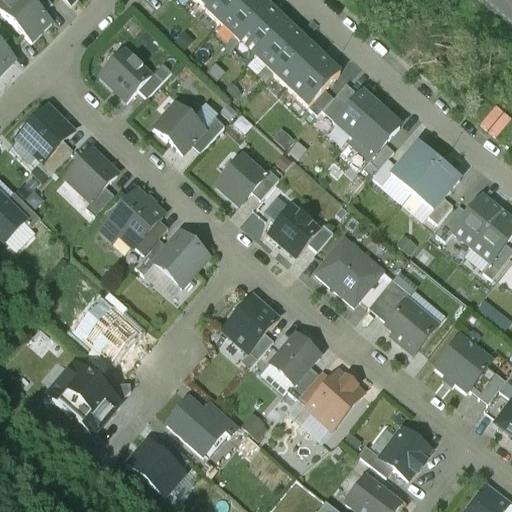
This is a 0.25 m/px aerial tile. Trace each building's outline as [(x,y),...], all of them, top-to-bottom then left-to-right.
[(28,0),(4,0),(0,4),(0,14),(31,45),(52,24),(43,15),(28,0)] [(52,7),(44,0),(28,0),(43,15),(52,7)] [(214,0),(191,0),(204,12),(214,0)] [(214,0),(204,12),(219,25),(242,0),(214,0)] [(254,0),(242,0),(219,25),(238,42),(240,40),(266,12),(267,11),(254,0)] [(266,12),(240,40),(258,56),(283,28),(266,12)] [(283,28),(258,56),(255,58),(273,76),(302,45),(284,28),(283,28)] [(0,47),(8,39),(0,31),(0,47)] [(192,43),(183,35),(174,44),(183,53),(192,43)] [(302,45),(273,76),(288,90),(319,57),(319,56),(317,58),(303,44),(302,45)] [(0,75),(14,62),(0,47),(0,75)] [(123,53),(99,78),(127,105),(138,94),(151,80),(123,53)] [(319,57),(288,90),(308,109),(324,92),(340,76),(319,57)] [(224,74),(215,66),(207,76),(215,84),(224,74)] [(162,68),(151,80),(138,94),(146,102),(171,76),(162,68)] [(231,85),(225,91),(237,102),(243,96),(231,85)] [(333,100),(324,92),(308,109),(317,118),(333,100)] [(379,110),(360,93),(334,124),(352,140),(379,110)] [(174,105),(152,130),(182,158),(190,149),(203,135),(214,122),(217,119),(204,107),(192,121),(174,105)] [(48,110),(30,127),(24,125),(18,132),(19,138),(18,139),(41,163),(42,163),(62,144),(72,134),(48,110)] [(399,128),(379,110),(352,140),(349,142),(370,161),(399,128)] [(233,126),(245,137),(253,128),(241,117),(233,126)] [(203,135),(190,149),(199,157),(223,130),(214,122),(203,135)] [(280,130),(272,139),(284,150),(292,141),(280,130)] [(306,151),(297,143),(288,153),(298,161),(306,151)] [(62,144),(42,163),(41,163),(37,167),(48,177),(72,153),(62,144)] [(418,144),(390,177),(411,195),(439,162),(418,144)] [(91,152),(65,180),(90,204),(91,204),(105,190),(117,177),(91,152)] [(292,164),(282,156),(275,165),(284,173),(292,164)] [(241,159),(215,189),(239,209),(251,196),(265,180),(264,180),(241,159)] [(439,162),(411,195),(432,212),(443,199),(460,180),(439,162)] [(265,180),(251,196),(259,204),(278,183),(269,175),(264,180),(265,180)] [(105,190),(91,204),(90,204),(85,209),(94,218),(113,198),(105,190)] [(135,193),(106,224),(107,224),(101,232),(113,243),(120,236),(134,250),(135,249),(141,242),(158,224),(163,219),(135,193)] [(40,220),(14,194),(5,202),(25,222),(23,223),(30,230),(40,220)] [(5,202),(0,197),(0,238),(4,242),(23,223),(25,222),(5,202)] [(500,213),(482,198),(453,234),(471,249),(500,213)] [(432,212),(427,218),(437,226),(452,207),(443,199),(432,212)] [(275,226),(267,235),(296,260),(307,247),(319,233),(290,209),(289,210),(276,200),(263,216),(275,226)] [(511,236),(511,222),(500,213),(471,249),(490,264),(511,236)] [(158,224),(141,242),(150,251),(158,242),(167,232),(158,224)] [(319,233),(307,247),(316,254),(332,236),(323,228),(319,233)] [(167,250),(154,266),(180,289),(207,259),(180,236),(167,250)] [(383,274),(343,241),(314,276),(353,309),(358,303),(382,275),(383,274)] [(144,258),(134,269),(143,277),(154,266),(167,250),(158,242),(150,251),(144,258)] [(150,251),(141,242),(135,249),(144,258),(150,251)] [(382,275),(358,303),(368,311),(369,311),(392,283),(382,275)] [(392,283),(369,311),(387,326),(406,302),(410,298),(392,283)] [(252,299),(222,333),(247,355),(264,336),(277,321),(252,299)] [(437,328),(406,302),(387,326),(385,328),(393,335),(390,339),(413,358),(437,328)] [(264,336),(247,355),(240,363),(249,371),(273,344),(264,336)] [(296,336),(269,367),(293,388),(309,370),(320,358),(296,336)] [(491,363),(459,339),(435,369),(467,394),(468,392),(486,369),(491,363)] [(91,381),(73,365),(47,395),(74,419),(87,431),(89,429),(112,403),(114,401),(91,381)] [(486,369),(468,392),(487,407),(498,393),(505,384),(486,369)] [(309,370),(293,388),(287,394),(297,402),(318,377),(309,370)] [(116,387),(99,372),(91,381),(114,401),(112,403),(117,407),(130,393),(130,386),(116,387)] [(318,377),(297,402),(286,414),(296,422),(330,382),(321,373),(318,377)] [(330,382),(296,422),(321,445),(362,395),(338,373),(330,382)] [(511,374),(505,384),(498,393),(511,404),(511,403),(511,374)] [(202,415),(188,402),(166,427),(202,459),(223,436),(224,434),(202,415)] [(511,403),(511,404),(496,424),(511,435),(511,403)] [(224,434),(223,436),(228,440),(237,430),(210,407),(202,415),(224,434)] [(252,413),(240,425),(257,441),(269,428),(252,413)] [(87,431),(74,419),(66,428),(84,444),(94,433),(89,429),(87,431)] [(430,451),(401,430),(380,458),(393,469),(408,480),(430,451)] [(152,446),(148,442),(127,465),(163,498),(184,474),(180,470),(189,461),(161,436),(152,446)] [(262,451),(244,436),(234,448),(252,463),(262,451)] [(380,458),(365,447),(358,456),(386,478),(393,469),(380,458)] [(393,511),(400,504),(365,477),(345,503),(357,511),(393,511)] [(485,488),(467,511),(502,511),(508,505),(485,488)]
